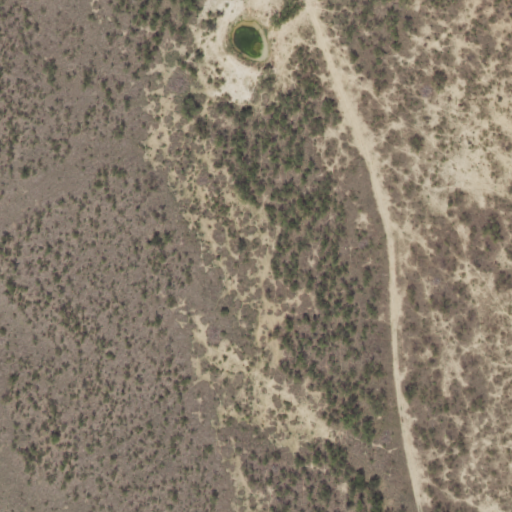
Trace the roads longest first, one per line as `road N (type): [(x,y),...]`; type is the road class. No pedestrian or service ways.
road 1 (track): [(511,259),(497,236),(442,206),(412,121),(318,35),(299,0)]
road 2 (track): [(433,511),(442,206)]
